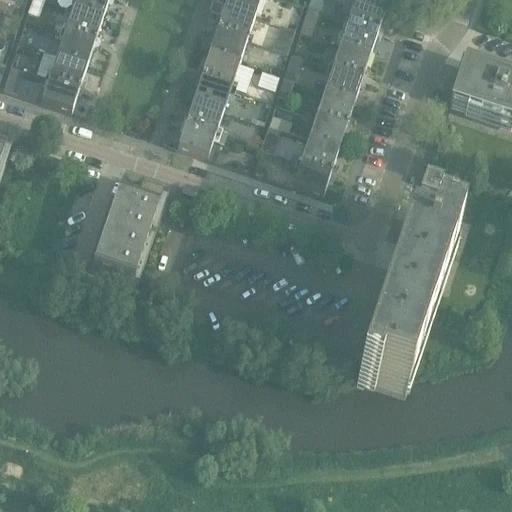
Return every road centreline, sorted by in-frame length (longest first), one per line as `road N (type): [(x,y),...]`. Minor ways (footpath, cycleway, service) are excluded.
road 1 (residential): [(117,158),(372,244),(443,45)]
road 2 (residential): [(0,119),(117,158)]
